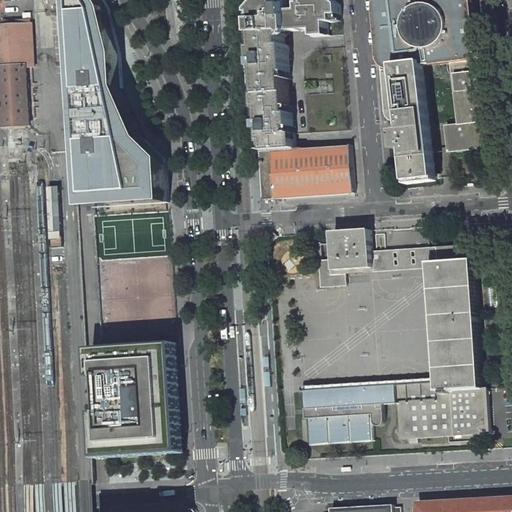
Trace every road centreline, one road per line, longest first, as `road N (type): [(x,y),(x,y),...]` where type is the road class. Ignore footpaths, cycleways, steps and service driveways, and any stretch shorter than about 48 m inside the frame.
road 1 (secondary): [(125,0),(166,69),(190,146),(210,490)]
road 2 (tertiary): [(511,476),(238,484)]
road 3 (secondary): [(238,484),(226,219)]
road 4 (secondary): [(226,219),(208,0)]
road 5 (residential): [(361,0),(381,210)]
road 6 (tertiary): [(210,490),(0,502)]
road 7 (residential): [(381,210),(226,219)]
road 8 (residential): [(511,204),(381,210)]
